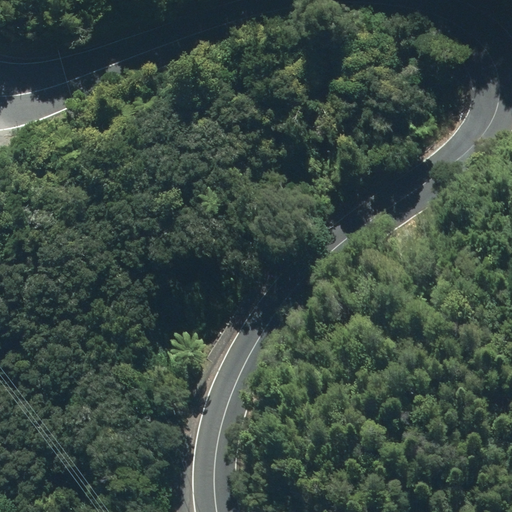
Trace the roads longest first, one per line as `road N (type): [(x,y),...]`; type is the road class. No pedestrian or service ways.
road 1 (secondary): [(312,0),(418,10),(484,40),(505,102),(478,156),(306,278),(239,373),(221,480),(228,511)]
road 2 (secondary): [(0,95),(9,99),(307,0)]
